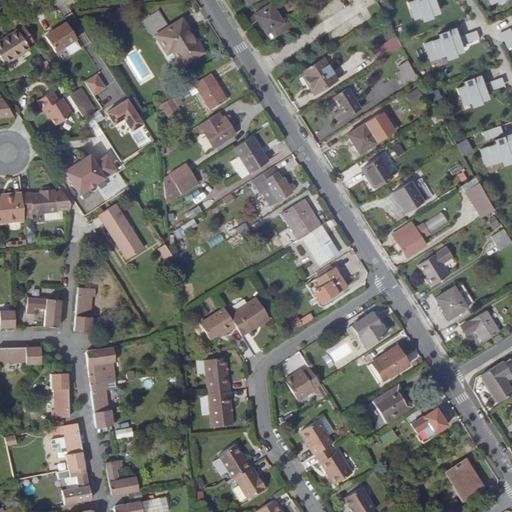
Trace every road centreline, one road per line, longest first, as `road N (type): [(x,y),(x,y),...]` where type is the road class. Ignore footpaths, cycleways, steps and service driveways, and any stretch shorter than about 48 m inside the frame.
road 1 (residential): [(313,511),(257,427),(256,368),(388,282)]
road 2 (secondary): [(257,68),(388,282)]
road 3 (residential): [(62,340),(99,511)]
road 4 (residential): [(257,68),(366,0)]
